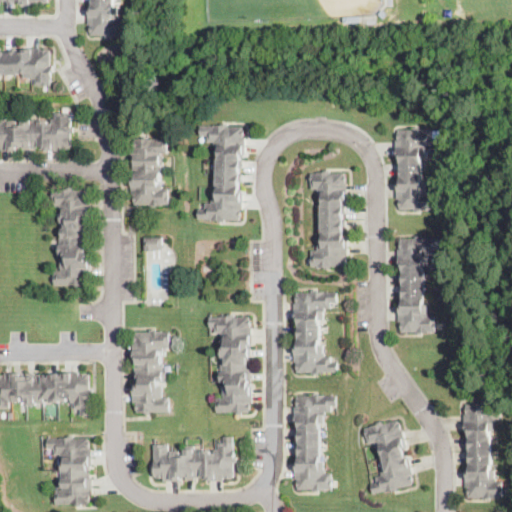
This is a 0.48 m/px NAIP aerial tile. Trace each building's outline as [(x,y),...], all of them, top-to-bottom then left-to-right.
[(115,0),(115,6),(121,6),(121,14),(122,14),(122,17),(129,17),(128,32),(122,32),(122,34),(115,34),(115,36),(109,36),(109,34),(94,33),(94,31),(92,31),(92,24),(93,24),(93,23),(91,23),(91,16),(90,16),(90,5),(93,5),(92,0),(115,0)] [(388,12),(384,16),(380,12),(384,8),(388,12)] [(43,46),(43,47),(50,48),(50,49),(52,49),(52,63),(54,63),(54,71),(53,71),(52,84),(37,83),(37,77),(32,77),(32,76),(24,76),(24,71),(17,71),(17,72),(12,72),(3,72),(3,71),(0,71),(0,50),(24,50),(24,47),(34,47),(34,46),(43,46)] [(72,117),(72,120),(73,120),(73,126),(75,126),(75,133),(72,133),(73,148),(69,148),(69,149),(62,149),(62,151),(45,151),(45,149),(40,149),(40,145),(37,145),(37,149),(19,149),(19,150),(2,151),(2,148),(0,148),(0,114),(7,114),(7,121),(22,121),(22,116),(32,116),(33,120),(56,119),(56,113),(72,113),(72,117)] [(229,124),(228,126),(244,127),(243,138),(245,138),(244,155),(240,155),(239,193),(243,194),(242,210),(241,210),(240,211),(242,211),(241,221),(225,220),(225,223),(219,223),(219,222),(212,221),(212,220),(199,220),(199,210),(206,210),(206,204),(213,204),(213,200),(214,200),(214,192),(217,192),(218,153),(216,153),(216,145),(212,145),(212,139),(209,139),(209,135),(201,135),(201,126),(214,127),(214,125),(221,126),(221,124),(229,124)] [(436,128),(436,129),(443,129),(443,137),(436,137),(436,144),(430,144),(430,148),(428,148),(428,155),(424,155),(424,159),(426,159),(425,174),(425,175),(424,175),(423,180),(429,180),(429,188),(431,188),(431,191),(437,191),(437,207),(430,207),(430,208),(423,208),(423,210),(417,210),(417,207),(402,207),(402,205),(400,205),(400,198),(402,198),(402,197),(400,197),(400,190),(399,190),(399,179),(400,180),(401,155),(399,155),(399,138),(401,138),(402,128),(416,128),(416,125),(423,125),(423,127),(436,128)] [(163,164),(163,172),(163,188),(170,188),(171,204),(164,204),(156,205),(157,207),(154,207),(151,208),(151,204),(136,205),(136,201),(135,201),(134,194),(133,194),(133,183),(134,183),(134,177),(136,177),(136,170),(134,170),(134,164),(133,164),(133,148),(135,148),(135,141),(136,141),(136,139),(170,138),(170,146),(168,146),(168,153),(162,153),(163,164)] [(330,171),(330,174),(347,173),(348,201),(343,201),(344,232),(345,232),(345,239),(347,239),(348,256),(346,256),(346,257),(347,257),(347,264),(346,264),(346,266),(330,267),(330,269),(324,269),(324,268),(317,268),(317,267),(310,267),(310,251),(317,251),(317,246),(319,246),(318,239),(323,239),(323,234),(321,234),(320,206),(321,206),(321,201),(319,201),(319,193),(318,194),(317,190),(311,190),(310,174),(316,174),(316,172),(324,172),(324,170),(330,170),(330,171)] [(74,188),(74,190),(88,190),(89,192),(90,192),(90,200),(91,200),(91,218),(89,218),(90,259),(92,259),(92,275),(88,275),(88,276),(89,276),(90,283),(88,283),(88,285),(80,285),(80,288),(74,288),(74,285),(55,285),(55,271),(62,271),(61,259),(66,259),(66,255),(58,255),(58,244),(61,244),(60,235),(63,235),(63,228),(66,228),(66,223),(62,223),(62,213),(60,213),(60,206),(54,206),(54,190),(60,190),(60,189),(66,189),(66,188),(74,188)] [(162,237),(164,237),(165,245),(166,245),(166,247),(165,247),(165,249),(158,250),(158,251),(146,251),(146,237),(162,237)] [(438,238),(438,249),(436,249),(436,255),(427,255),(426,313),(431,313),(430,316),(437,316),(437,332),(430,332),(430,334),(425,334),(425,336),(418,336),(418,332),(402,332),(402,321),(400,321),(400,302),(404,302),(404,300),(402,300),(402,292),(405,292),(405,286),(401,286),(401,285),(401,278),(404,278),(404,271),(399,270),(399,249),(401,249),(402,239),(417,239),(417,237),(430,238),(438,238)] [(319,290),(319,291),(326,291),(326,292),(339,292),(339,302),(333,302),(333,310),(322,310),(323,356),(333,356),(333,363),(339,362),(340,372),(319,373),(319,374),(319,375),(313,375),(313,373),(299,373),(298,363),(295,363),(294,342),(300,342),(300,339),(297,339),(297,331),(301,331),(301,323),(296,323),(295,304),(296,304),(296,293),(312,293),(312,290),(319,290)] [(236,316),(236,317),(251,317),(251,327),(252,327),(253,344),(249,344),(250,348),(252,348),(252,356),(252,358),(250,358),(250,374),(253,374),(254,403),(252,403),(252,413),(243,413),(243,415),(237,415),(236,413),(218,413),(218,397),(225,397),(225,383),(219,383),(219,372),(221,372),(221,364),(227,364),(227,357),(223,357),(222,348),(224,348),(224,341),(226,341),(226,333),(216,333),(215,327),(210,327),(210,318),(222,317),(222,316),(229,316),(229,315),(236,314),(236,316)] [(157,329),(157,331),(165,331),(165,332),(172,332),(172,347),(165,347),(165,351),(162,351),(162,356),(165,356),(165,364),(164,364),(164,371),(165,371),(165,381),(160,381),(160,383),(160,386),(164,386),(164,397),(170,397),(170,401),(172,401),(172,412),(151,412),(151,414),(145,414),(145,412),(138,412),(138,410),(137,410),(137,402),(134,402),(134,386),(139,386),(139,384),(135,384),(136,366),(139,367),(139,365),(136,365),(136,359),(134,359),(134,343),(136,343),(136,342),(135,342),(136,332),(151,332),(151,329),(157,329)] [(446,372),(431,378),(429,371),(443,366),(446,372)] [(80,371),(80,374),(81,374),(81,373),(88,373),(88,374),(90,374),(90,389),(94,389),(94,395),(93,395),(93,402),(91,402),(91,415),(82,416),(82,408),(75,409),(75,403),(71,403),(71,398),(69,398),(69,400),(60,400),(60,403),(51,403),(51,399),(45,399),(45,402),(36,402),(36,405),(26,405),(26,397),(21,397),(21,402),(10,402),(11,408),(7,408),(7,409),(0,409),(0,375),(5,375),(5,372),(13,372),(13,373),(22,373),(22,376),(29,376),(29,377),(34,377),(34,374),(44,374),(44,377),(51,377),(51,375),(60,375),(60,376),(64,375),(64,373),(72,373),(72,371),(80,371)] [(319,393),(319,394),(327,394),(327,395),(339,396),(339,405),(332,405),(332,413),(323,413),(323,474),(334,474),(334,490),(320,490),(320,492),(314,492),(314,490),(297,490),(297,481),(296,481),(296,459),(301,459),(301,457),(298,457),(298,450),(301,450),(301,444),(298,444),(298,435),(301,435),(301,427),(296,427),(296,407),(297,407),(297,396),(312,396),(312,393),(319,393)] [(504,400),(504,418),(497,418),(497,422),(495,422),(495,429),(492,429),(492,468),(496,468),(496,476),(498,476),(498,479),(503,479),(503,486),(505,486),(504,495),(497,495),(497,497),(491,497),(491,498),(484,498),(484,495),(468,495),(468,486),(467,486),(468,460),(467,460),(467,455),(469,455),(469,447),(468,447),(469,433),(467,433),(467,430),(466,430),(466,412),(467,412),(468,405),(469,405),(469,402),(484,402),(484,399),(504,400)] [(401,421),(408,451),(384,457),(383,451),(379,452),(378,445),(376,445),(376,441),(369,443),(366,429),(373,428),(372,426),(383,424),(384,425),(401,421)] [(75,437),(75,439),(91,439),(91,449),(92,449),(92,467),(91,467),(91,478),(93,478),(93,496),(91,496),(91,505),(82,505),(82,507),(76,507),(76,505),(56,505),(56,490),(63,490),(63,488),(59,488),(59,479),(61,479),(62,469),(64,469),(64,462),(66,463),(66,455),(55,455),(55,448),(48,448),(48,439),(61,439),(61,438),(69,438),(69,436),(75,436),(75,437)] [(236,438),(235,451),(237,451),(237,460),(236,460),(236,468),(232,468),(232,480),(206,480),(206,479),(201,480),(165,481),(164,479),(157,479),(157,478),(155,478),(155,470),(154,470),(153,464),(156,464),(155,444),(170,444),(171,451),(186,451),(186,447),(196,447),(196,449),(219,448),(219,443),(225,443),(224,438),(236,438)] [(393,490),(387,491),(387,490),(380,492),(378,484),(377,478),(384,477),(383,473),(384,472),(382,465),(386,464),(384,458),(408,452),(415,484),(393,489),(393,490)]
